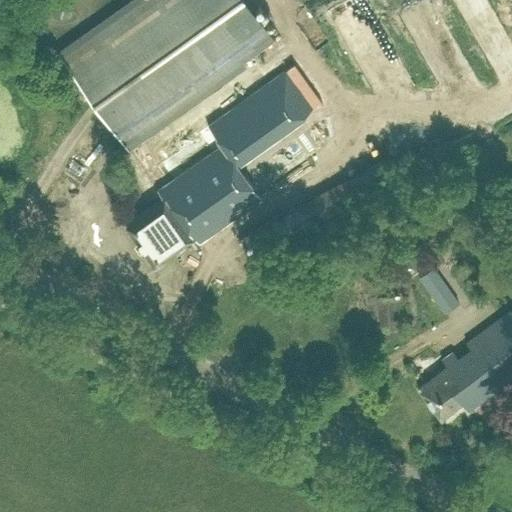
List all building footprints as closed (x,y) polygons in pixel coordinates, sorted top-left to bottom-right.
[(260,196),(256,191),(323,144),(311,128),(317,123),(305,107),(325,93),(306,67),(299,72),(293,64),(285,70),(280,63),(150,157),(142,145),(151,139),(143,127),(239,59),(240,61),(273,37),(246,0),(129,0),(57,50),(94,99),(124,141),(127,139),(144,161),(139,164),(162,196),(125,223),(153,262),(192,234),(197,241),(260,196)] [(493,0),(458,0),(474,28),(501,14),(493,0)] [(357,169),(284,210),(269,218),(238,233),(250,254),(287,234),(309,222),(341,203),(398,173),(387,153),(357,169)] [(84,181),(87,198),(99,196),(96,179),(84,181)] [(442,311),(458,299),(433,265),(418,275),(442,311)] [(456,353),(453,350),(441,359),(445,364),(417,385),(440,416),(461,401),(468,409),(511,376),(511,307),(465,341),(468,345),(456,353)] [(357,376),(373,388),(380,379),(365,367),(357,376)]
